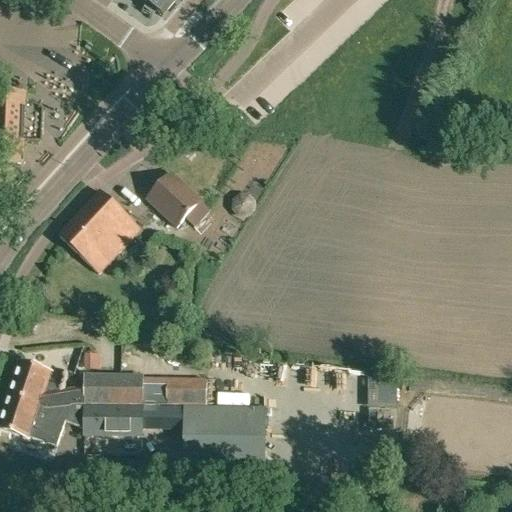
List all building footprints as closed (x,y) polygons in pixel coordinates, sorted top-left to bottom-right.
[(140,0),(162,18),(177,0),(140,0)] [(0,93),(0,128),(17,130),(18,106),(22,106),(23,94),(0,93)] [(0,128),(0,164),(19,165),(21,139),(16,139),(17,130),(0,128)] [(173,176),(148,202),(177,229),(186,220),(195,229),(211,212),(202,203),(173,176)] [(102,194),(60,239),(100,276),(142,231),(102,194)] [(17,360),(6,395),(42,408),(144,409),(207,409),(207,407),(207,393),(206,382),(145,381),(145,377),(85,377),(85,389),(47,395),(54,373),(17,360)] [(6,395),(0,412),(0,431),(11,436),(27,441),(30,442),(31,440),(58,448),(67,424),(84,431),(84,438),(144,439),(144,432),(144,412),(144,409),(42,408),(6,395)] [(145,412),(144,432),(176,433),(184,433),(183,448),(183,474),(257,475),(258,413),(176,412),(145,412)] [(157,446),(157,473),(183,474),(183,446),(157,446)]
